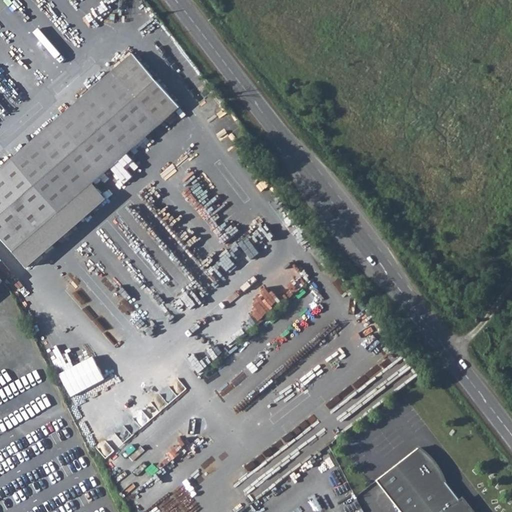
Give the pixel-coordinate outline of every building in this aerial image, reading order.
[(0,221),(81,150),(138,99),(157,82),(134,55),(115,71),(0,169),(0,221)] [(0,221),(0,238),(12,253),(180,108),(157,82),(138,99),(81,150),(0,221)] [(92,184),(12,253),(26,268),(106,199),(92,184)] [(71,281),(63,294),(73,300),(81,288),(71,281)] [(61,370),(70,394),(106,380),(96,356),(61,370)] [(376,481),(399,511),(473,511),(464,500),(461,502),(446,483),(445,480),(444,477),(442,473),(441,470),(439,467),(437,469),(432,462),(434,461),(431,458),(428,455),(425,453),(422,451),(420,449),(419,449),(376,481)]
